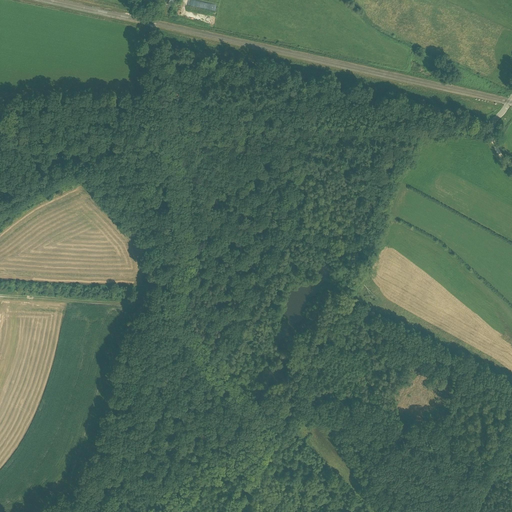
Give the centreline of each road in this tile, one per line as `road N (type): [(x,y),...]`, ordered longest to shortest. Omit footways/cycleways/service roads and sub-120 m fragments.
road 1 (unclassified): [(0,206),(116,137),(473,127),(495,119),(511,99)]
road 2 (track): [(188,240),(152,0)]
